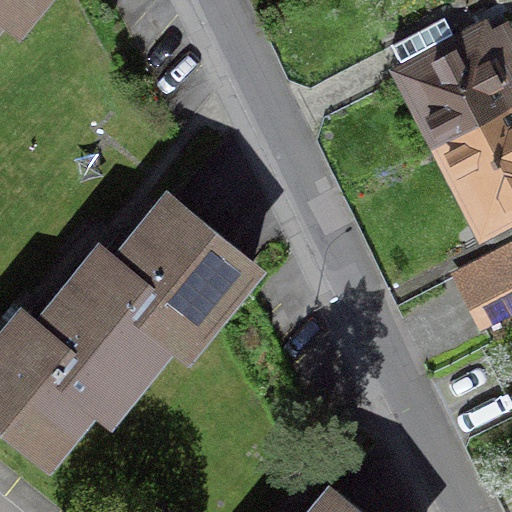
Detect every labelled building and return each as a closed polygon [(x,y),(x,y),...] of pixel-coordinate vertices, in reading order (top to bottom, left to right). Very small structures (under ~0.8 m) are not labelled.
[(0,0),(0,23),(4,19),(19,32),(45,0),(0,0)] [(440,138),(442,142),(511,104),(511,70),(508,64),(511,62),(511,34),(505,23),(481,35),(466,6),(431,23),(391,44),(440,138)] [(511,104),(442,142),(482,220),(511,203),(511,104)] [(120,261),(104,248),(86,270),(168,335),(167,336),(181,348),(253,262),(172,196),(147,228),(120,261)] [(511,250),(510,246),(456,273),(482,323),(511,307),(511,250)] [(104,414),(167,336),(168,335),(86,270),(63,298),(42,325),(26,312),(0,344),(0,421),(43,458),(89,401),(104,414)] [(317,511),(361,511),(335,490),(317,511)]
